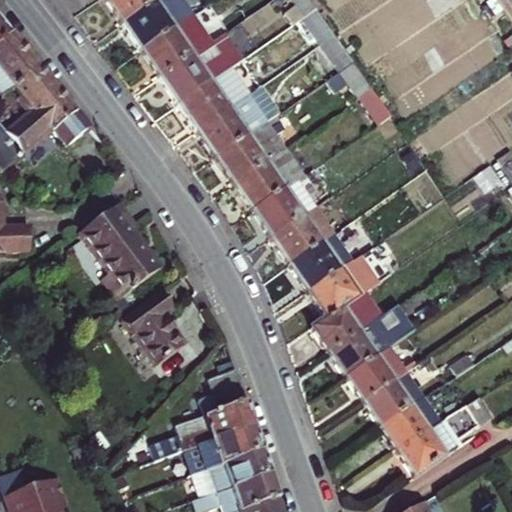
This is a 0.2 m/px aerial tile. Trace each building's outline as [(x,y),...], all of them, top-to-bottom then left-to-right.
[(102,0),(121,27),(160,0),(102,0)] [(160,0),(121,27),(139,54),(191,18),(178,0),(160,0)] [(283,17),(290,28),(301,21),(314,12),(306,0),(288,0),(294,8),(283,17)] [(490,0),(486,4),(494,16),(502,11),(493,0),(490,0)] [(301,21),(319,48),(333,38),(314,12),(301,21)] [(139,54),(158,81),(210,45),(191,18),(139,54)] [(0,41),(10,34),(0,22),(0,41)] [(0,97),(15,88),(39,70),(10,34),(0,41),(0,97)] [(158,81),(176,108),(229,71),(241,62),(222,36),(210,45),(158,81)] [(319,48),(338,75),(352,65),(333,38),(319,48)] [(325,84),(335,96),(338,93),(347,87),(349,90),(358,101),(371,92),(352,66),(325,84)] [(0,175),(51,132),(64,149),(88,129),(39,70),(15,88),(21,96),(17,100),(29,115),(4,135),(0,129),(0,175)] [(176,108),(195,134),(247,98),(229,71),(176,108)] [(347,87),(338,93),(341,97),(349,90),(347,87)] [(265,125),(275,119),(278,116),(260,89),(247,98),(195,134),(213,161),(265,125)] [(377,127),(390,119),(371,92),(358,101),(377,127)] [(265,125),(274,138),(284,132),(275,119),(265,125)] [(232,188),(284,152),(274,138),(265,125),(213,161),(232,188)] [(378,133),(385,143),(393,137),(386,127),(378,133)] [(232,188),(250,215),(281,193),(275,184),(296,170),(284,152),(232,188)] [(295,184),(302,179),(296,170),(275,184),(281,193),(295,184)] [(250,215),(268,242),(313,211),(295,184),(281,193),(250,215)] [(129,233),(134,230),(117,208),(77,237),(107,278),(100,283),(116,304),(159,273),(129,233)] [(268,242),(287,269),(332,237),(313,211),(268,242)] [(1,231),(0,230),(0,255),(28,254),(28,228),(1,229),(1,231)] [(287,269),(305,295),(350,264),(332,237),(287,269)] [(324,323),(364,294),(378,285),(359,258),(350,264),(305,295),(324,323)] [(309,333),(326,357),(382,319),(364,294),(324,323),(309,333)] [(121,325),(154,370),(184,348),(163,318),(171,312),(160,297),(121,325)] [(382,319),(326,357),(343,382),(387,351),(413,333),(396,309),(382,319)] [(387,351),(343,382),(361,407),(404,376),(401,371),(387,351)] [(489,356),(473,368),(479,377),(496,366),(489,356)] [(472,368),(466,359),(449,369),(455,379),(472,368)] [(401,371),(404,376),(416,368),(413,363),(401,371)] [(455,379),(462,389),(479,378),(472,368),(455,379)] [(234,373),(207,381),(212,398),(240,389),(234,373)] [(361,407),(378,431),(422,401),(404,376),(361,407)] [(182,454),(253,430),(240,389),(212,398),(211,398),(196,403),(201,420),(173,429),(177,440),(149,450),(143,434),(126,453),(139,469),(182,454)] [(378,431),(395,456),(438,425),(422,401),(378,431)] [(465,409),(478,430),(491,421),(478,402),(465,409)] [(395,456),(412,482),(455,452),(440,428),(438,425),(395,456)] [(440,428),(455,452),(459,449),(444,425),(440,428)] [(182,454),(190,478),(197,475),(261,454),(253,430),(182,454)] [(211,482),(216,495),(269,477),(261,454),(197,475),(200,485),(211,482)] [(190,478),(198,502),(216,495),(211,482),(200,485),(197,475),(190,478)] [(220,511),(246,511),(277,501),(269,477),(216,495),(198,502),(192,503),(195,511),(197,511),(207,509),(207,511),(210,511),(220,509),(220,511)] [(66,511),(55,480),(1,500),(5,511),(66,511)] [(280,511),(277,501),(246,511),(280,511)]
